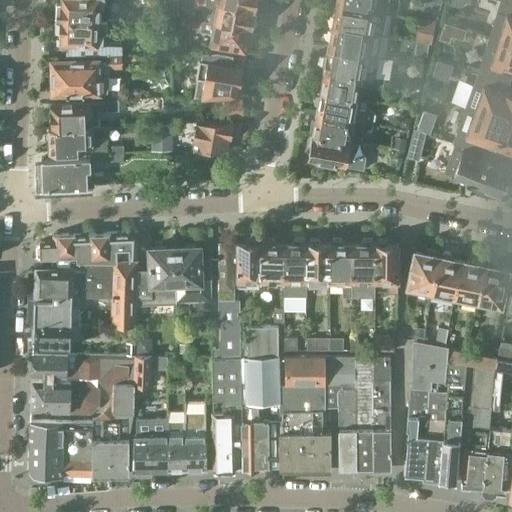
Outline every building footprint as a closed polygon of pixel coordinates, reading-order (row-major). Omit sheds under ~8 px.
[(56,2),(55,17),(107,19),(108,4),(104,4),(104,0),(62,0),(62,1),(62,2),(56,2)] [(178,0),(169,0),(171,14),(179,15),(178,0)] [(205,0),(194,0),(193,7),(205,9),(203,19),(250,28),(250,27),(253,25),(254,18),(252,16),(254,8),(205,0)] [(205,0),(254,8),(255,0),(205,0)] [(336,0),(336,3),(387,12),(388,0),(336,0)] [(439,13),(441,1),(442,1),(435,0),(425,0),(423,10),(439,13)] [(494,23),(490,35),(511,42),(511,2),(502,0),(500,0),(498,11),(494,23)] [(335,11),(331,16),(333,23),(332,25),(373,32),(383,34),(383,33),(387,12),(336,3),(335,11)] [(182,16),(180,26),(201,29),(213,31),(211,44),(246,50),(247,48),(249,46),(250,39),(249,37),(250,28),(203,19),(182,15),(182,16)] [(55,17),(55,32),(61,32),(61,34),(61,42),(67,43),(67,51),(66,51),(66,57),(86,57),(108,56),(108,55),(122,54),(122,43),(103,42),(103,33),(107,33),(107,19),(55,17)] [(436,20),(419,17),(415,41),(416,41),(428,44),(431,44),(436,20)] [(332,25),(328,31),(330,37),(329,46),(365,53),(379,55),(383,34),(373,32),(332,25)] [(482,60),(478,71),(509,81),(511,71),(511,42),(490,35),(486,47),(482,60)] [(416,41),(414,53),(426,55),(428,44),(416,41)] [(158,42),(155,46),(155,53),(168,52),(168,45),(168,42),(158,42)] [(324,56),(322,64),(325,66),(325,68),(373,77),(375,78),(375,77),(379,55),(365,53),(329,46),(327,54),(324,56)] [(197,77),(194,96),(196,96),(202,96),(238,95),(239,90),(240,85),(240,84),(243,67),(231,64),(233,54),(226,53),(217,51),(202,52),(201,59),(199,59),(196,77),(197,77)] [(53,77),(50,80),(51,87),(53,90),(53,93),(107,90),(106,73),(108,73),(108,66),(121,65),(121,62),(127,61),(127,54),(122,54),(108,55),(108,56),(108,59),(57,60),(53,61),(52,61),(52,63),(53,73),(53,77)] [(414,63),(413,68),(416,72),(421,73),(423,64),(414,63)] [(323,76),(319,81),(321,88),(321,89),(361,97),(363,85),(371,86),(383,88),(384,79),(375,78),(373,77),(325,68),(323,76)] [(475,82),(466,107),(511,122),(511,95),(505,92),(509,81),(478,71),(475,82)] [(321,90),(317,96),(318,102),(317,111),(373,121),(375,110),(366,109),(368,98),(361,97),(321,89),(321,90)] [(242,98),(224,100),(225,117),(244,116),(242,98)] [(88,100),(51,102),(52,125),(91,124),(99,124),(99,111),(119,110),(119,99),(88,100)] [(457,131),(453,142),(483,153),(487,142),(511,150),(511,122),(466,107),(457,131)] [(312,119),(310,130),(313,132),(313,133),(353,140),(353,141),(360,142),(361,141),(362,131),(371,133),(373,121),(317,111),(315,119),(312,119)] [(401,120),(400,125),(409,126),(411,118),(406,117),(401,120)] [(197,120),(192,149),(228,147),(231,135),(234,132),(235,125),(233,121),(234,119),(197,120)] [(49,129),(46,131),(46,137),(49,139),(50,150),(92,149),(104,148),(104,139),(92,139),(91,124),(52,125),(49,126),(49,129)] [(414,127),(407,156),(419,159),(425,132),(414,127)] [(309,135),(308,143),(311,145),(309,155),(319,156),(318,159),(335,161),(335,159),(348,162),(348,166),(364,169),(366,156),(351,153),(353,141),(353,140),(313,133),(313,134),(309,135)] [(395,138),(393,147),(395,148),(405,149),(406,150),(407,140),(395,138)] [(454,146),(445,171),(466,179),(465,182),(467,183),(466,186),(482,192),(484,186),(499,192),(500,189),(502,190),(506,179),(504,178),(508,166),(454,146)] [(395,148),(393,161),(403,163),(405,149),(395,148)] [(111,152),(110,152),(110,161),(129,160),(129,152),(123,152),(111,152)] [(42,172),(39,174),(39,182),(43,184),(43,187),(72,186),(72,187),(77,187),(76,186),(94,185),(93,167),(90,167),(90,157),(42,159),(42,172)] [(41,258),(42,268),(113,269),(112,297),(138,298),(139,259),(137,259),(138,230),(54,234),(54,240),(40,240),(40,258),(41,258)] [(235,241),(219,241),(219,242),(219,258),(219,282),(219,290),(219,307),(238,306),(240,306),(240,298),(234,299),(234,290),(234,281),(238,281),(238,282),(260,282),(261,241),(260,241),(258,238),(249,238),(248,241),(238,241),(238,242),(235,242),(235,241)] [(262,241),(261,241),(260,282),(283,282),(284,241),(275,241),(273,238),(264,238),(262,241)] [(293,241),(284,241),(283,282),(283,295),(306,295),(306,282),(306,241),(305,241),(304,238),(295,238),(293,241)] [(308,241),(306,241),(306,282),(307,282),(327,282),(327,241),(320,241),(319,238),(310,238),(308,241)] [(331,241),(327,241),(327,282),(343,282),(343,284),(342,284),(343,297),(350,297),(351,241),(343,241),(341,238),(333,238),(331,241)] [(362,242),(351,241),(350,297),(374,297),(375,297),(375,283),(375,242),(374,242),(372,239),(363,239),(362,242)] [(377,242),(375,242),(375,283),(389,283),(388,292),(398,292),(398,283),(399,242),(389,242),(387,239),(378,239),(377,242)] [(200,245),(174,246),(176,285),(177,298),(212,297),(212,291),(211,258),(211,255),(200,256),(200,245)] [(174,246),(149,247),(151,286),(167,285),(167,299),(177,299),(177,298),(176,285),(174,246)] [(415,249),(407,288),(431,293),(439,254),(436,254),(435,250),(428,249),(425,251),(415,249)] [(439,254),(431,293),(454,298),(462,259),(452,257),(450,254),(444,252),(441,255),(439,254)] [(462,259),(454,298),(477,303),(485,264),(483,263),(481,260),(474,258),(471,261),(462,259)] [(485,264),(477,303),(501,308),(509,269),(498,266),(497,263),(490,262),(487,264),(485,264)] [(113,269),(42,268),(36,268),(36,294),(72,295),(72,296),(111,297),(112,297),(113,269)] [(138,298),(112,297),(111,297),(111,325),(137,327),(138,298)] [(35,299),(34,322),(71,323),(79,324),(80,309),(71,309),(71,300),(35,299)] [(220,347),(212,347),(213,357),(238,356),(238,332),(238,330),(238,325),(240,324),(240,306),(238,306),(219,307),(220,347)] [(283,307),(274,307),(274,321),(283,321),(283,307)] [(34,322),(33,346),(70,347),(70,339),(80,339),(80,324),(79,324),(71,323),(34,322)] [(277,325),(247,325),(248,357),(275,356),(278,356),(277,330),(277,325)] [(424,338),(425,328),(406,326),(405,337),(424,338)] [(447,408),(447,407),(446,407),(447,390),(438,390),(438,380),(445,380),(447,359),(450,360),(451,348),(448,347),(448,345),(444,345),(447,333),(437,331),(435,343),(427,434),(424,477),(438,478),(445,408),(447,408)] [(484,334),(480,351),(492,353),(496,336),(484,334)] [(374,351),(394,350),(394,335),(374,335),(374,351)] [(284,336),(284,349),(297,349),(297,336),(284,336)] [(138,337),(137,352),(151,353),(151,344),(146,337),(138,337)] [(325,349),(325,337),(307,337),(307,349),(325,349)] [(343,337),(325,337),(325,349),(343,349),(343,337)] [(427,434),(435,343),(412,339),(411,384),(410,384),(408,414),(406,414),(405,429),(407,429),(405,474),(423,476),(423,477),(424,477),(427,434)] [(127,341),(126,353),(136,353),(136,341),(127,341)] [(511,343),(500,341),(497,354),(511,356),(511,343)] [(450,360),(466,363),(474,365),(475,353),(451,348),(450,360)] [(92,421),(132,421),(135,355),(33,350),(31,419),(92,421)] [(487,437),(489,437),(492,401),(495,372),(495,370),(496,357),(475,353),(474,365),(470,404),(468,404),(464,445),(465,445),(461,483),(469,484),(472,488),(482,489),(487,437)] [(136,354),(134,385),(151,386),(153,355),(136,354)] [(357,356),(356,356),(355,466),(373,466),(373,355),(357,356)] [(390,355),(373,355),(373,466),(391,466),(391,430),(390,355)] [(238,356),(213,357),(213,399),(222,399),(223,412),(213,412),(213,444),(214,468),(236,468),(236,464),(242,463),(241,420),(238,357),(238,356)] [(248,357),(243,357),(245,402),(279,401),(278,357),(278,356),(275,356),(248,357)] [(278,357),(279,401),(279,400),(279,431),(280,466),(280,467),(331,467),(331,430),(323,430),(323,423),(325,423),(325,406),(336,406),(336,356),(278,357)] [(356,356),(336,356),(336,406),(340,406),(340,409),(339,466),(355,466),(356,356)] [(511,360),(496,357),(495,370),(511,373),(511,360)] [(450,372),(447,407),(447,408),(445,408),(438,478),(438,479),(456,481),(458,437),(461,437),(463,409),(466,363),(450,360),(449,371),(450,372)] [(495,372),(492,401),(500,402),(503,373),(495,372)] [(185,410),(184,410),(184,419),(185,419),(185,468),(207,468),(214,468),(213,444),(206,444),(206,432),(206,400),(204,400),(186,400),(184,400),(185,410)] [(169,410),(167,410),(167,417),(168,433),(168,468),(185,468),(185,419),(184,419),(184,410),(169,410)] [(135,433),(134,469),(168,468),(168,433),(167,417),(135,417),(135,433)] [(129,437),(132,421),(92,421),(31,419),(29,468),(34,474),(62,475),(62,473),(93,475),(93,470),(129,469),(129,437)] [(267,419),(241,420),(242,463),(242,467),(260,467),(269,467),(269,466),(267,419)] [(502,438),(489,437),(487,437),(482,489),(484,489),(486,492),(493,492),(497,489),(505,489),(509,448),(511,430),(502,429),(502,438)]
